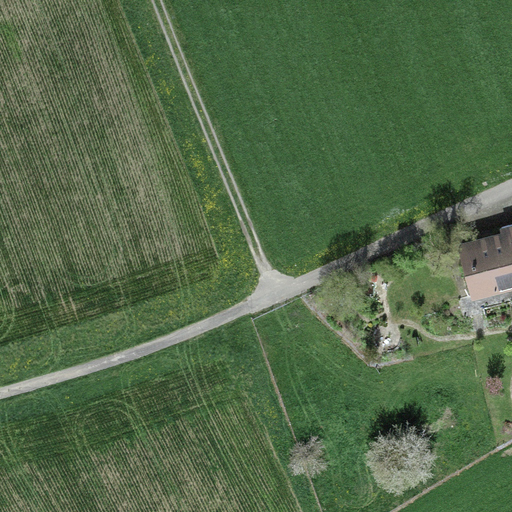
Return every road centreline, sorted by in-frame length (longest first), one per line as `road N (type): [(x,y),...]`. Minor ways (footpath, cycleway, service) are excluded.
road 1 (track): [(275,295),(156,0)]
road 2 (residential): [(253,305),(511,187)]
road 3 (track): [(0,393),(134,355),(253,305)]
